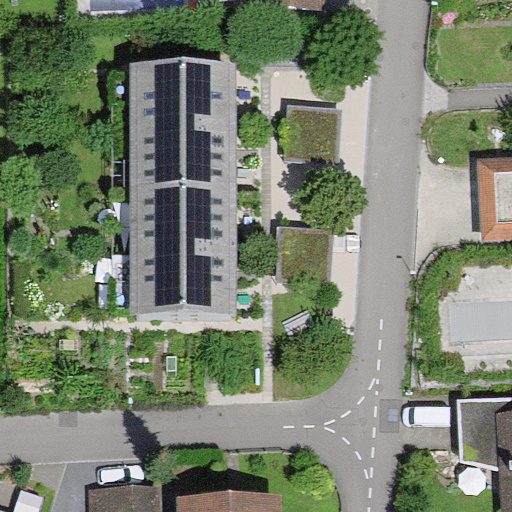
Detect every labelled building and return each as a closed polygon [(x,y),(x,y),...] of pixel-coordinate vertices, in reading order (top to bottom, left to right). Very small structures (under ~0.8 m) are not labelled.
[(320,9),(320,0),(258,0),(258,4),(320,9)] [(135,74),(135,135),(230,136),(231,74),(135,74)] [(336,109),(285,108),(284,160),(335,161),(336,109)] [(135,135),(135,197),(230,197),(230,136),(135,135)] [(511,164),(480,166),(484,239),(511,237),(511,164)] [(135,197),(135,258),(230,259),(230,197),(135,197)] [(327,238),(278,237),(277,287),(326,288),(327,238)] [(230,320),(230,259),(135,258),(134,320),(230,320)] [(460,463),(500,474),(500,511),(511,511),(511,408),(459,409),(460,463)] [(150,511),(149,493),(88,496),(88,511),(150,511)] [(271,511),(271,502),(179,505),(179,511),(271,511)]
